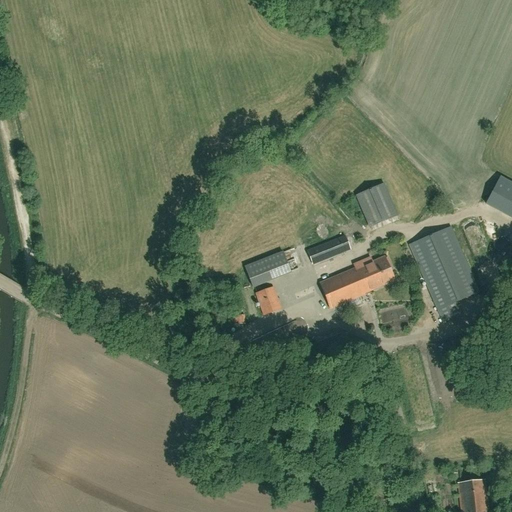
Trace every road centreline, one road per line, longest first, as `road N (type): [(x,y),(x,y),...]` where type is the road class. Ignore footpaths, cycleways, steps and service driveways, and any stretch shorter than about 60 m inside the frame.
road 1 (unclassified): [(418,511),(237,400),(0,281)]
road 2 (track): [(0,109),(27,243),(29,299)]
